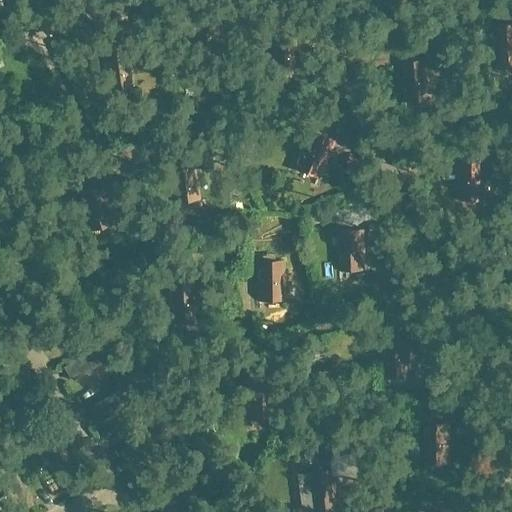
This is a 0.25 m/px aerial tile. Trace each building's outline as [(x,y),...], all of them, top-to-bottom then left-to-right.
[(216,56),(219,17),(194,15),(190,54),(191,54),(192,49),(215,51),(215,56),(216,56)] [(511,59),(511,25),(495,26),(496,60),(511,59)] [(294,71),(293,37),(268,38),(269,72),(294,71)] [(128,53),(103,56),(108,95),(109,95),(108,90),(132,87),(132,92),(133,91),(128,53)] [(429,95),(427,61),(402,63),(404,97),(429,95)] [(311,133),(297,164),(320,175),(334,143),(311,133)] [(480,149),(480,160),(459,160),(459,195),(493,195),(493,149),(480,149)] [(200,199),(193,161),(168,165),(175,203),(176,203),(175,199),(198,195),(199,199),(200,199)] [(103,190),(103,188),(79,194),(89,232),(90,232),(89,227),(111,221),(113,225),(112,220),(117,219),(108,189),(103,190)] [(365,266),(363,231),(338,232),(340,267),(365,266)] [(283,303),(282,269),(257,269),(258,304),(283,303)] [(197,324),(195,289),(170,290),(171,325),(197,324)] [(488,336),(491,346),(505,341),(502,332),(488,336)] [(410,372),(407,337),(382,339),(384,374),(410,372)] [(275,418),(269,380),(244,383),(250,422),(251,421),(250,417),(273,414),(274,418),(275,418)] [(425,424),(425,458),(450,459),(450,424),(425,424)] [(339,505),(334,470),(309,474),(314,508),(339,505)]
